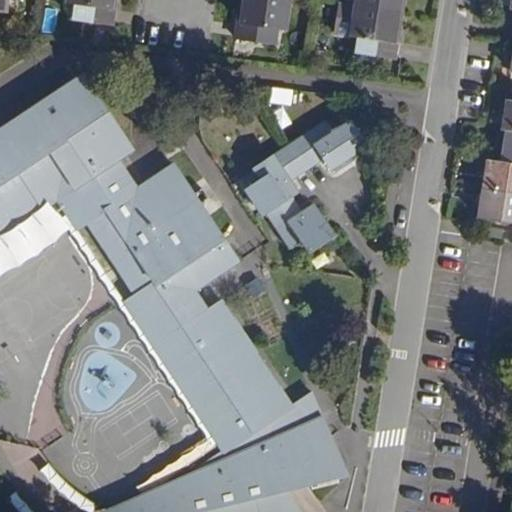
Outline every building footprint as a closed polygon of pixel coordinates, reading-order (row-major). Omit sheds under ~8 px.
[(0,0),(0,9),(13,10),(14,0),(0,0)] [(111,0),(67,0),(68,2),(75,2),(73,18),(113,24),(114,7),(111,7),(111,0)] [(294,1),(290,0),(250,0),(247,22),(243,22),(241,39),(280,44),(282,27),(290,29),(294,1)] [(357,0),(357,5),(399,11),(400,0),(357,0)] [(399,11),(357,5),(353,32),(360,33),(358,50),(397,56),(400,39),(395,39),(399,11)] [(122,146),(67,72),(38,93),(43,100),(30,109),(25,103),(0,120),(0,232),(37,206),(59,236),(67,230),(119,302),(124,308),(146,338),(151,344),(224,445),(291,396),(218,295),(203,305),(189,285),(233,251),(164,158),(129,183),(108,156),(122,146)] [(511,136),(511,107),(507,107),(502,134),(511,136)] [(321,118),(313,108),(246,159),(254,169),(244,177),(285,232),(294,225),(302,235),(324,219),(302,192),(293,198),(280,181),(286,176),(279,167),(312,142),(320,152),(347,131),(332,110),(321,118)] [(511,169),(505,168),(486,165),(482,193),(511,198),(511,169)] [(511,222),(511,198),(482,193),(478,217),(511,222)] [(324,296),(361,296),(363,254),(325,252),(325,260),(257,256),(255,296),(280,297),(280,312),(323,314),(324,296)] [(73,364),(71,389),(86,409),(137,371),(129,360),(151,344),(146,338),(125,354),(104,324),(124,308),(119,302),(97,319),(80,340),(73,364)] [(310,383),(291,396),(224,445),(171,485),(187,510),(179,511),(299,511),(308,506),(285,474),(303,462),(312,474),(349,462),(310,383)]
